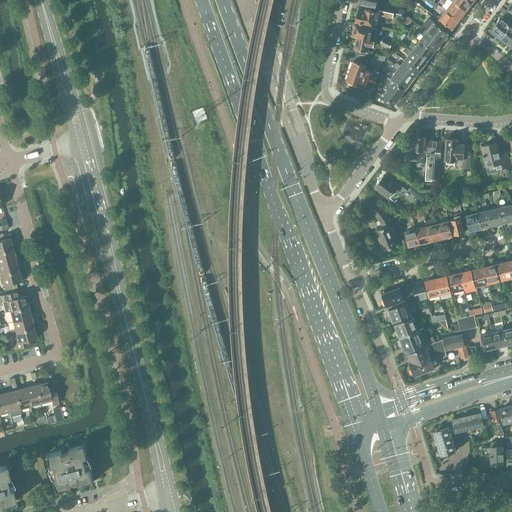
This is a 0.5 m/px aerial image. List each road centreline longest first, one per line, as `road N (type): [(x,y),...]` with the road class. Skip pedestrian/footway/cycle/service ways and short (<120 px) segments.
road 1 (primary): [(202,0),(357,428)]
road 2 (primary): [(380,411),(224,0)]
road 3 (tertiary): [(90,168),(162,493)]
road 4 (tertiary): [(173,490),(90,168)]
road 5 (unclassified): [(0,370),(50,357),(55,346),(9,160)]
road 6 (residential): [(243,0),(309,175)]
road 7 (residential): [(309,175),(281,74),(247,0)]
road 8 (residential): [(395,125),(326,95),(341,0)]
road 9 (residential): [(511,240),(349,279)]
road 10 (tertiary): [(82,140),(41,0)]
road 11 (primary): [(511,370),(380,411)]
road 12 (primary): [(386,427),(511,385)]
